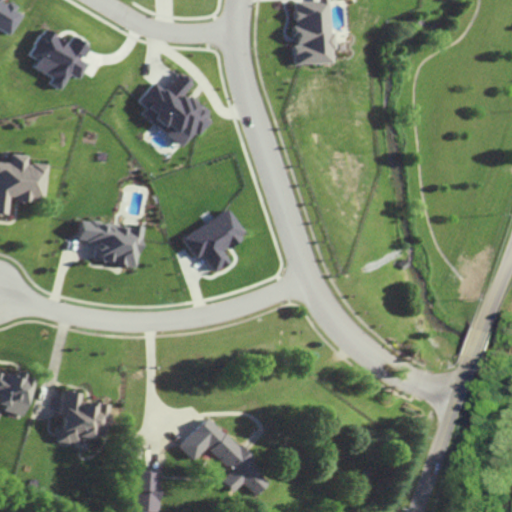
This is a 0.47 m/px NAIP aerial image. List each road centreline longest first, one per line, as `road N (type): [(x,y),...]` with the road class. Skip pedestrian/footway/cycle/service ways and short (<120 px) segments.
road 1 (residential): [(240,0),(245,92),(304,263),(319,299),(362,350)]
road 2 (residential): [(0,294),(145,324),(229,313),(311,281)]
road 3 (tertiary): [(472,358),(414,511)]
road 4 (residential): [(101,0),(176,33),(237,33)]
